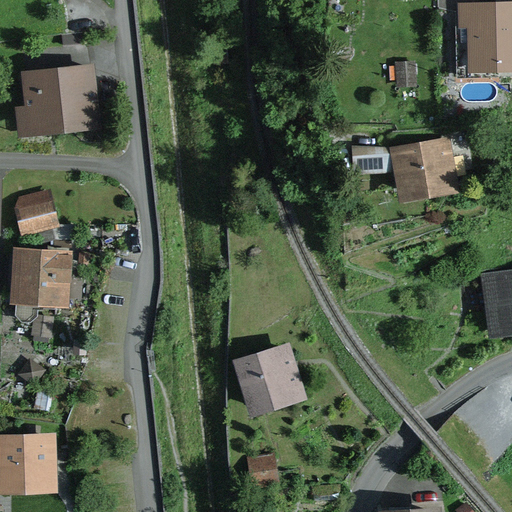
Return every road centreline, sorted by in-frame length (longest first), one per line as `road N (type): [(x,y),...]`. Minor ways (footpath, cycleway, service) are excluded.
road 1 (residential): [(154,511),(139,333),(149,290),(143,167),(126,0)]
road 2 (residential): [(511,363),(492,367),(385,449),(357,511)]
road 3 (residential): [(277,0),(303,99),(331,147)]
